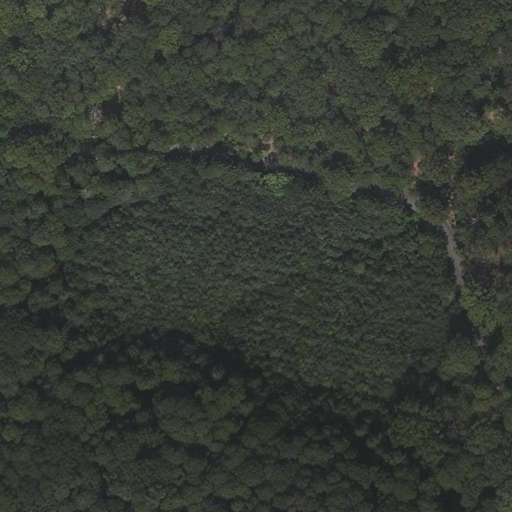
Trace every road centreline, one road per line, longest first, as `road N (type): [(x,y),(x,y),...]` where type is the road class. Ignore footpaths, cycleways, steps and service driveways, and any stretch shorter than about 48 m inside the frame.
road 1 (track): [(0,158),(158,144),(294,168),(436,213),(453,237),(463,295),(511,426)]
road 2 (track): [(241,0),(369,56),(511,137)]
